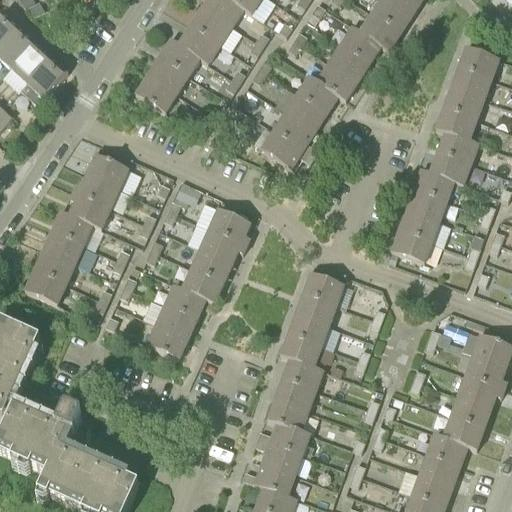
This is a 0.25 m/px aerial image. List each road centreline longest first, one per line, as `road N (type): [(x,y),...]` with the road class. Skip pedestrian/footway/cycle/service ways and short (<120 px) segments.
road 1 (residential): [(331,257),(262,203),(73,119)]
road 2 (residential): [(511,325),(415,295),(331,257)]
road 3 (residential): [(73,119),(154,0)]
road 4 (residential): [(331,257),(380,129)]
road 5 (residential): [(204,435),(91,384)]
